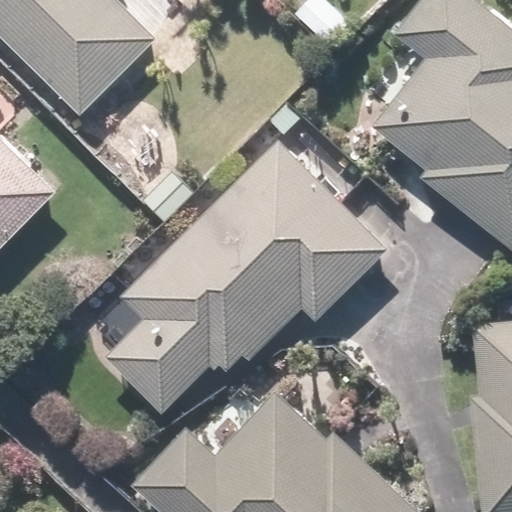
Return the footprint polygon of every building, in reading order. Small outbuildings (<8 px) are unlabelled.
[(0,0),(0,29),(86,113),(161,35),(124,0),(0,0)] [(300,0),(295,6),(334,46),(358,23),(336,0),(300,0)] [(425,165),(419,174),(511,241),(511,21),(483,0),(420,0),(399,29),(420,45),(365,121),(425,165)] [(0,252),(64,187),(0,125),(0,252)] [(396,247),(283,135),(132,289),(146,302),(98,351),(161,414),(208,367),(227,385),(302,308),(320,325),(396,247)] [(511,511),(511,310),(477,312),(485,511),(511,511)] [(326,439),(270,390),(221,447),(191,421),(127,495),(146,511),(427,511),(434,504),(340,422),(326,439)]
